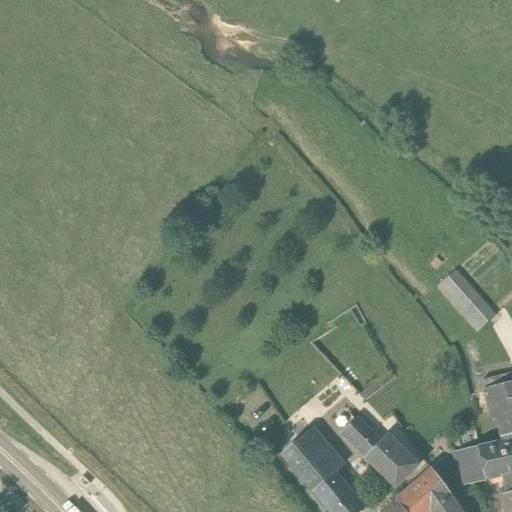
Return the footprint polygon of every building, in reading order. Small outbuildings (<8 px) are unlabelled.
[(435,269),(441,264),(436,258),(430,263),(435,269)] [(477,333),(497,316),(456,269),(437,287),(477,333)] [(511,372),(498,376),(482,380),(484,393),(478,394),(483,412),(510,406),(509,405),(511,404),(511,372)] [(502,443),(511,440),(511,404),(509,405),(510,406),(483,412),(483,413),(488,412),(491,420),(495,419),(501,440),(487,444),(487,446),(502,442),(502,443)] [(395,490),(420,464),(388,434),(381,441),(358,418),(340,434),(395,490)] [(347,463),(316,427),(283,454),(321,501),(322,500),(331,511),(360,511),(366,507),(337,470),(347,463)] [(502,474),(511,471),(511,440),(502,443),(502,442),(487,446),(495,477),(502,475),(502,474)] [(487,446),(487,444),(478,446),(454,451),(462,484),(495,477),(487,446)] [(502,475),(506,494),(505,494),(509,511),(511,511),(511,471),(502,474),(502,475)] [(459,511),(434,473),(388,511),(459,511)]
